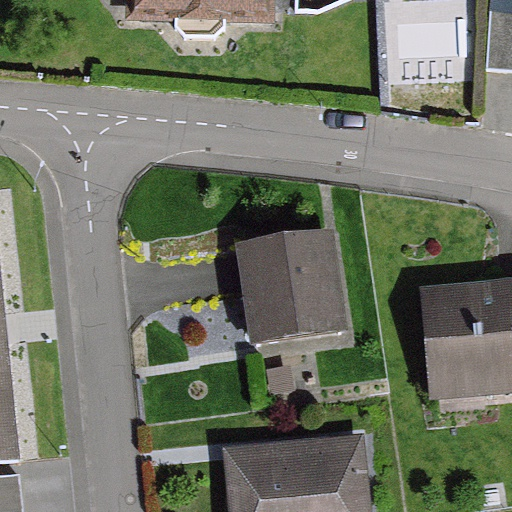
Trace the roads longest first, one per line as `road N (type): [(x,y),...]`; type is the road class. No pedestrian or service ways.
road 1 (residential): [(76,120),(511,172)]
road 2 (residential): [(76,120),(112,511)]
